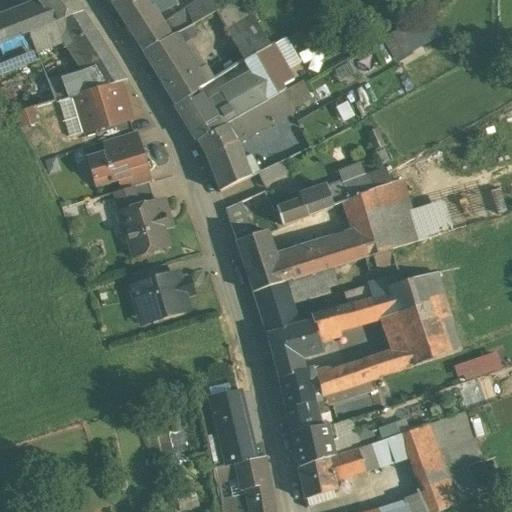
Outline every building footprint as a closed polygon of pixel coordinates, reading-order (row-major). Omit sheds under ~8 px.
[(51,0),(46,2),(0,20),(0,44),(28,33),(82,12),(72,0),(51,0)] [(146,0),(119,0),(112,4),(135,40),(160,26),(153,13),(148,4),(146,0)] [(155,0),(148,4),(153,13),(161,9),(156,0),(155,0)] [(208,0),(199,0),(187,9),(193,25),(215,12),(208,0)] [(243,0),(236,0),(215,12),(243,62),(269,46),(243,0)] [(187,9),(160,26),(167,39),(172,36),(186,29),(193,25),(187,9)] [(83,13),(60,22),(69,37),(71,40),(93,28),(83,13)] [(416,19),(383,40),(396,61),(429,42),(416,19)] [(60,22),(29,35),(35,51),(36,51),(69,37),(60,22)] [(186,29),(190,36),(197,32),(193,25),(186,29)] [(135,40),(142,52),(167,39),(160,26),(135,40)] [(113,60),(93,28),(71,40),(90,70),(102,89),(120,83),(126,81),(113,60)] [(186,29),(172,36),(177,44),(190,36),(186,29)] [(29,35),(28,33),(0,44),(0,52),(2,58),(0,58),(0,112),(2,118),(55,102),(36,51),(35,51),(29,35)] [(167,39),(142,52),(166,92),(192,76),(184,64),(188,62),(177,44),(172,36),(167,39)] [(220,93),(204,102),(220,128),(227,125),(264,104),(281,94),(279,89),(290,83),(269,46),(243,62),(249,72),(218,90),(220,93)] [(204,69),(192,76),(198,89),(211,81),(204,69)] [(102,89),(90,70),(63,78),(70,98),(74,97),(102,89)] [(192,76),(166,92),(174,105),(197,90),(198,89),(192,76)] [(102,89),(74,97),(84,136),(104,130),(132,121),(120,83),(102,89)] [(300,84),(283,93),(291,110),(309,100),(300,84)] [(204,102),(197,90),(174,105),(197,142),(220,128),(204,102)] [(281,94),(264,104),(274,124),(293,113),(291,110),(283,93),(281,94)] [(220,128),(197,142),(206,156),(212,172),(243,158),(236,144),(246,139),(274,124),(264,104),(227,125),(220,128)] [(132,121),(104,130),(108,141),(135,133),(132,121)] [(362,122),(339,133),(347,151),(356,146),(357,149),(371,142),(362,122)] [(108,141),(104,142),(108,154),(89,159),(97,186),(119,179),(146,171),(143,160),(147,153),(140,150),(135,133),(108,141)] [(243,158),(212,172),(220,193),(251,177),(245,157),(243,158)] [(282,162),(258,174),(263,187),(288,175),(282,162)] [(342,182),(343,185),(363,177),(358,164),(338,171),(342,182)] [(384,170),(363,177),(369,193),(373,191),(374,195),(392,188),(384,170)] [(146,171),(119,179),(123,191),(148,183),(150,182),(146,171)] [(363,177),(343,185),(349,202),(369,193),(363,177)] [(342,182),(299,198),(301,202),(276,210),(282,227),(309,217),(309,216),(345,203),(349,202),(343,185),(342,182)] [(123,191),(115,193),(122,215),(154,205),(148,183),(123,191)] [(392,188),(374,195),(390,250),(421,241),(414,216),(405,184),(392,188)] [(349,202),(345,203),(358,240),(362,258),(390,250),(374,195),(373,191),(349,202)] [(154,205),(122,215),(135,257),(140,260),(146,258),(150,252),(167,247),(161,228),(171,225),(165,208),(156,211),(154,205)] [(434,210),(414,216),(421,241),(442,236),(434,210)] [(266,232),(236,242),(252,292),(283,283),(280,272),(266,232)] [(358,240),(287,261),(290,269),(293,280),(362,258),(358,240)] [(390,252),(364,260),(368,271),(394,263),(390,252)] [(166,266),(132,276),(135,287),(169,277),(166,266)] [(290,269),(280,272),(283,283),(293,280),(290,269)] [(333,269),(283,285),(291,310),(340,295),(333,269)] [(135,287),(131,289),(141,326),(188,312),(184,298),(192,295),(188,280),(180,283),(177,275),(169,277),(135,287)] [(400,285),(388,288),(390,295),(395,312),(406,348),(412,368),(459,354),(435,275),(400,285)] [(398,278),(386,281),(388,288),(400,285),(398,278)] [(386,281),(367,286),(367,287),(371,301),(390,295),(388,288),(386,281)] [(283,285),(253,294),(266,335),(296,327),(291,310),(283,285)] [(344,294),(347,307),(371,301),(367,287),(344,294)] [(347,307),(313,317),(317,334),(395,312),(390,295),(371,301),(347,307)] [(296,327),(266,335),(278,379),(302,373),(298,357),(322,351),(317,334),(313,317),(311,318),(312,323),(296,327)] [(330,371),(320,371),(315,373),(321,397),(324,396),(370,382),(412,368),(406,348),(330,371)] [(454,366),(461,384),(504,368),(497,350),(454,366)] [(302,373),(278,379),(288,424),(310,417),(307,404),(322,399),(321,397),(315,373),(314,369),(302,373)] [(370,382),(324,396),(327,407),(373,393),(370,382)] [(211,399),(227,466),(234,465),(254,460),(237,392),(211,399)] [(464,413),(403,434),(410,457),(424,502),(427,511),(439,511),(458,505),(456,501),(477,493),(468,469),(481,464),(464,413)] [(310,417),(288,424),(290,434),(309,430),(312,429),(310,417)] [(394,423),(377,429),(382,441),(399,436),(394,423)] [(312,429),(309,430),(316,463),(329,459),(332,458),(328,441),(325,426),(312,429)] [(373,426),(356,432),(362,448),(374,444),(382,441),(377,429),(374,430),(373,426)] [(309,430),(290,434),(298,469),(316,463),(309,430)] [(356,432),(328,441),(332,458),(340,455),(356,450),(362,448),(356,432)] [(382,441),(374,444),(381,466),(410,457),(403,434),(399,436),(382,441)] [(357,452),(340,457),(345,475),(346,479),(381,466),(374,444),(362,448),(356,450),(357,452)] [(332,458),(329,459),(333,478),(345,475),(340,457),(340,455),(332,458)] [(246,490),(270,485),(268,473),(264,458),(254,460),(234,465),(237,480),(239,492),(246,490)] [(316,463),(298,469),(306,505),(337,497),(333,478),(329,459),(316,463)] [(219,484),(237,480),(234,465),(227,466),(215,469),(219,484)] [(274,511),(270,485),(246,490),(247,495),(250,511),(274,511)] [(238,511),(250,511),(247,495),(235,498),(238,511)] [(223,511),(238,511),(235,498),(221,500),(223,511)] [(427,511),(424,502),(396,511),(427,511)]
